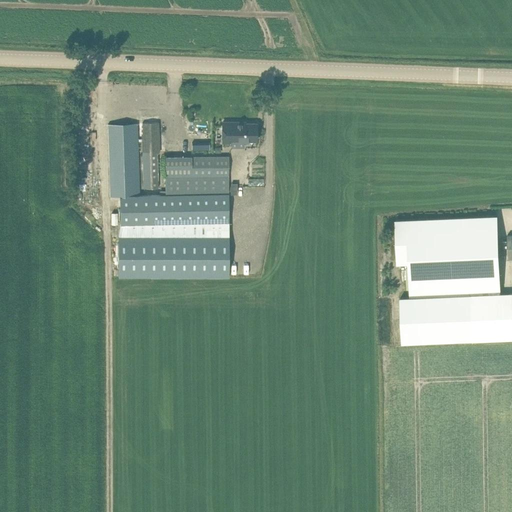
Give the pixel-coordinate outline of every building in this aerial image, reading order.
[(159,118),(135,120),(136,139),(141,139),(143,195),(164,196),(159,118)] [(107,122),(109,196),(140,195),(136,139),(135,120),(107,122)] [(256,141),(256,123),(245,123),(245,122),(222,122),(222,142),(245,142),(245,141),(256,141)] [(203,126),(202,135),(212,135),(212,126),(203,126)] [(218,156),(192,156),(192,174),(228,174),(227,150),(219,150),(218,156)] [(192,156),(166,156),(165,196),(228,196),(228,174),(192,174),(192,156)] [(164,196),(119,196),(119,233),(228,233),(228,196),(165,196),(164,196)] [(497,215),(395,219),(397,264),(408,264),(410,297),(500,293),(497,215)] [(228,233),(119,233),(118,277),(229,277),(228,233)] [(410,297),(400,297),(402,344),(511,338),(511,292),(500,293),(410,297)]
